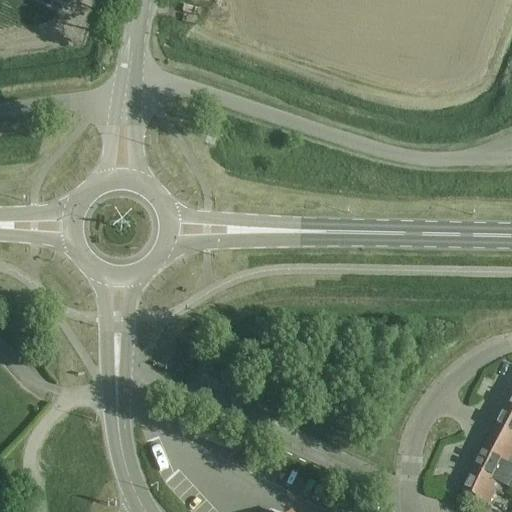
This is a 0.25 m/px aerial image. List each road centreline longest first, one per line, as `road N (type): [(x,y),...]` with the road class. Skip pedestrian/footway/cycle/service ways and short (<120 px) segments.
road 1 (unclassified): [(126,90),(187,88),(367,148),(445,162),(490,158)]
road 2 (primary): [(511,237),(331,233)]
road 3 (primary): [(166,243),(331,233)]
road 4 (primary): [(331,233),(167,216)]
road 5 (tertiary): [(105,271),(117,432)]
road 6 (tertiary): [(117,432),(129,274)]
road 7 (unclassified): [(0,110),(126,90)]
